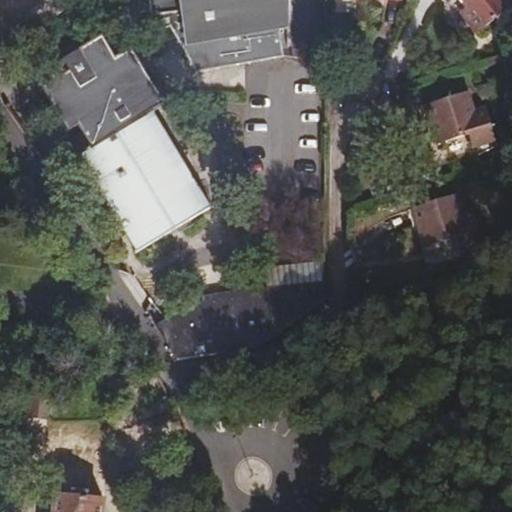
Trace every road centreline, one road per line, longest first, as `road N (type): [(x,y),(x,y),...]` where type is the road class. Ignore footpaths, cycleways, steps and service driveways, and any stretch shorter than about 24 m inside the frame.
road 1 (residential): [(169,378),(272,355),(333,305),(335,97)]
road 2 (residential): [(0,127),(169,378)]
road 3 (unknown): [(335,97),(380,74),(416,0)]
road 4 (residential): [(256,511),(272,504),(283,472),(260,445),(230,448)]
